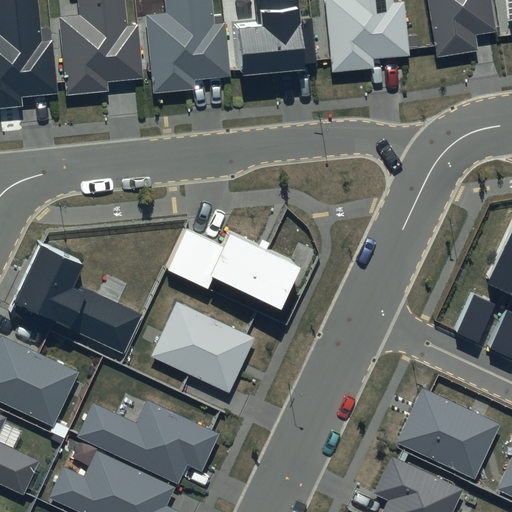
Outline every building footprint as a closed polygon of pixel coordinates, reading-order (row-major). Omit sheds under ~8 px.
[(38,37),(34,0),(0,0),(0,103),(17,102),(16,91),(52,88),(46,36),(38,37)] [(123,20),(120,0),(72,0),(73,9),(54,11),(62,89),(102,85),(101,75),(136,71),(131,19),(123,20)] [(210,18),(208,0),(160,0),(161,7),(141,8),(149,87),(189,83),(188,73),(224,69),(219,17),(210,18)] [(295,16),(293,0),(249,0),(252,18),(230,20),(234,66),(299,60),(295,16)] [(321,0),(328,67),(368,63),(367,53),(403,49),(397,0),(321,0)] [(490,22),(486,0),(423,0),(431,52),(472,46),(469,30),(491,27),(490,22)] [(511,204),(510,204),(478,273),(511,289),(511,204)] [(271,299),(290,257),(264,245),(221,225),(214,240),(180,225),(163,261),(204,279),(208,270),(271,299)] [(79,255),(33,235),(8,292),(11,294),(6,306),(121,355),(141,307),(70,277),(79,255)] [(224,388),(250,333),(243,330),(170,296),(145,351),(185,370),(224,388)] [(0,397),(48,421),(74,368),(0,332),(0,397)] [(425,389),(417,385),(392,439),(470,476),(495,422),(425,389)] [(196,466),(214,428),(207,425),(142,395),(131,418),(87,398),(73,428),(72,432),(173,478),(181,459),(196,466)] [(0,479),(18,488),(32,456),(0,440),(0,479)] [(511,440),(491,484),(511,493),(511,440)] [(161,501),(171,481),(91,444),(79,470),(59,461),(44,492),(85,511),(170,511),(173,506),(161,501)] [(458,484),(386,451),(369,487),(383,494),(374,511),(457,511),(447,507),(458,484)]
